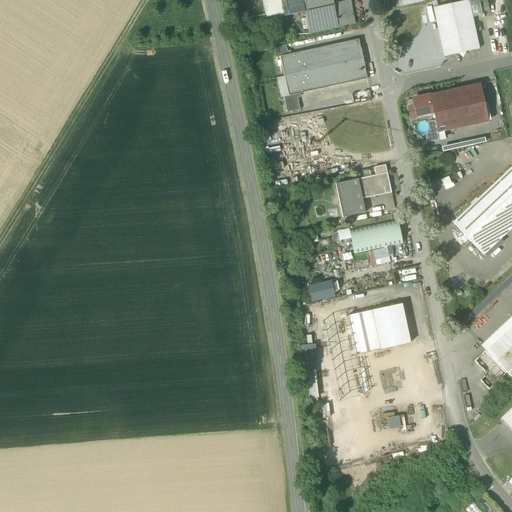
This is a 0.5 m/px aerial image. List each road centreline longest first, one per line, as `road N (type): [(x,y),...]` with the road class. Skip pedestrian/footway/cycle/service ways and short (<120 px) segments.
road 1 (residential): [(368,0),(455,414),(484,478),(511,510)]
road 2 (tertiary): [(298,511),(251,182),(211,0)]
road 3 (track): [(146,0),(0,236)]
